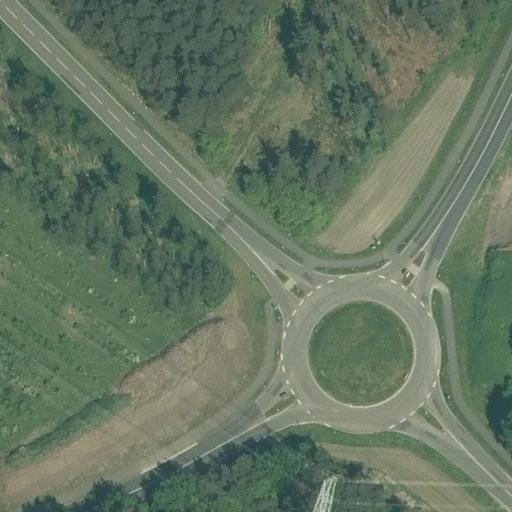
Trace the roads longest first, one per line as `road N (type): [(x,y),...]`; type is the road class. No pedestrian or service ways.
road 1 (tertiary): [(0,0),(313,302)]
road 2 (tertiary): [(301,388),(207,450),(86,511)]
road 3 (tertiary): [(511,82),(392,297)]
road 4 (tertiary): [(405,394),(511,496)]
road 5 (tertiary): [(301,388),(314,403),(351,417),(390,407),(405,394)]
